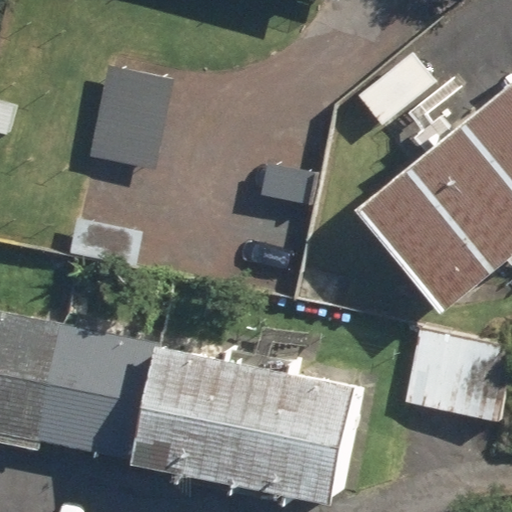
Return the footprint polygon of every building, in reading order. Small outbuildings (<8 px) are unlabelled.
[(293,0),(322,8),(324,0),(293,0)] [(437,84),(410,52),(359,95),(386,127),(437,84)] [(176,79),(110,66),(91,161),(158,174),(176,79)] [(436,322),(511,260),(511,80),(348,214),(436,322)] [(0,438),(151,465),(350,499),(370,383),(217,356),(0,318),(0,438)] [(511,382),(511,343),(418,328),(405,408),(505,424),(511,382)]
